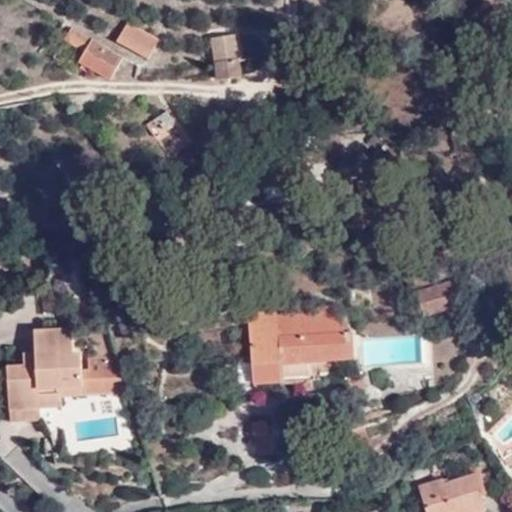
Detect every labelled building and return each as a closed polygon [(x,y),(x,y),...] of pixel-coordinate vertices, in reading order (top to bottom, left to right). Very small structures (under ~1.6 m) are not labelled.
[(120,16),(117,22),(110,33),(111,33),(144,52),(148,46),(154,35),(153,34),(154,34),(162,38),(170,22),(140,11),(135,23),(122,17),(120,16)] [(119,48),(72,19),(63,31),(85,45),(79,56),(103,70),(119,48)] [(208,30),(214,75),(237,69),(231,27),(208,30)] [(164,109),(146,127),(172,154),(191,136),(164,109)] [(374,161),(350,169),(356,190),(380,182),(374,161)] [(276,165),(251,168),(255,193),(279,193),(276,165)] [(452,275),(416,285),(424,306),(458,297),(452,275)] [(277,316),(278,306),(248,306),(248,335),(276,336),(277,316)] [(323,312),(277,316),(276,336),(263,336),(250,336),(250,378),(310,377),(311,355),(342,355),(341,331),(324,331),(323,312)] [(47,378),(120,376),(108,338),(79,339),(80,352),(77,351),(76,339),(68,340),(67,323),(23,324),(24,341),(9,342),(10,360),(0,359),(0,429),(24,429),(23,408),(48,407),(47,378)] [(362,367),(344,367),(344,384),(362,384),(362,367)] [(256,457),(276,455),(273,421),(253,422),(256,457)] [(484,495),(475,474),(434,487),(432,483),(414,489),(420,511),(479,511),(475,499),(484,495)]
